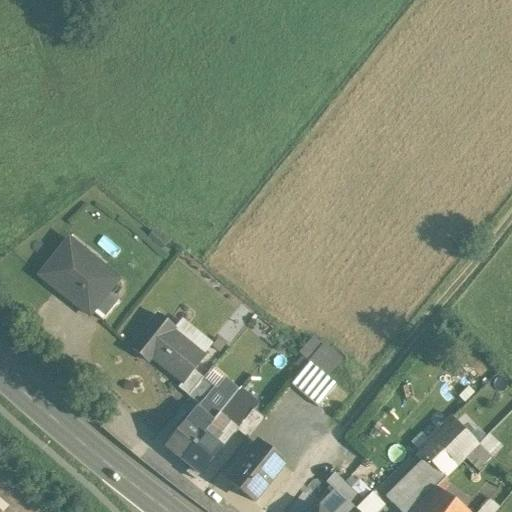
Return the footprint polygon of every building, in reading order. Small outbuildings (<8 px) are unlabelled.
[(89,266),(64,246),(39,277),(89,317),(91,314),(107,293),(117,281),(93,261),(89,266)] [(107,293),(91,314),(102,322),(118,302),(107,293)] [(241,304),(222,330),(234,338),(253,312),(241,304)] [(203,359),(171,333),(174,330),(158,317),(131,350),(147,363),(151,358),(182,383),(183,384),(193,372),(203,359)] [(308,363),(301,358),(295,366),(301,371),(308,363)] [(335,386),(308,363),(301,371),(290,385),(317,408),(335,386)] [(193,372),(183,384),(182,383),(178,389),(188,397),(202,379),(193,372)] [(214,389),(202,379),(188,397),(200,407),(214,389)] [(231,400),(221,391),(209,406),(219,415),(231,400)] [(231,400),(219,415),(230,424),(229,424),(237,430),(252,411),(253,411),(256,407),(238,392),(231,400)] [(196,409),(165,448),(182,462),(219,415),(209,406),(202,415),(196,409)] [(252,411),(237,430),(247,438),(262,419),(253,411),(252,411)] [(219,415),(182,462),(190,468),(186,473),(193,479),(198,474),(199,475),(220,449),(215,445),(218,441),(217,440),(229,424),(230,424),(219,415)] [(451,418),(417,451),(425,459),(386,498),(399,511),(411,511),(435,488),(446,478),(477,445),(451,418)] [(256,445),(227,481),(253,502),(282,466),(256,445)] [(347,487),(334,474),(326,483),(334,492),(335,491),(346,503),(354,511),(363,502),(348,487),(347,487)] [(369,496),(353,480),(347,487),(348,487),(363,502),(369,496)] [(445,496),(435,488),(411,511),(465,511),(463,510),(445,496)] [(463,510),(468,502),(450,488),(445,496),(463,510)] [(334,492),(318,508),(322,511),(336,511),(346,503),(335,491),(334,492)] [(369,496),(363,502),(354,511),(355,511),(376,511),(382,506),(371,494),(369,496)] [(489,501),(479,511),(494,511),(498,508),(489,501)] [(322,511),(318,508),(313,511),(352,511),(354,511),(346,503),(336,511),(322,511)]
